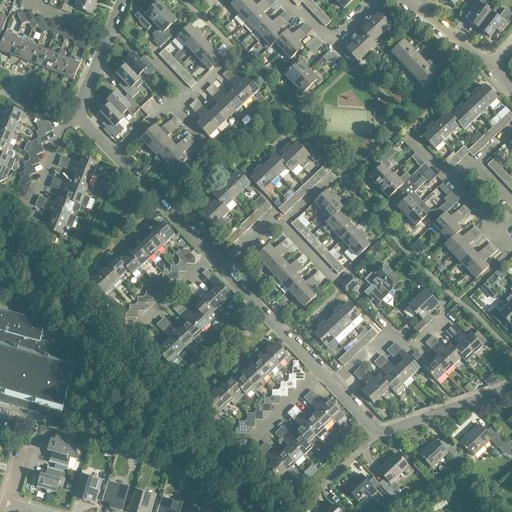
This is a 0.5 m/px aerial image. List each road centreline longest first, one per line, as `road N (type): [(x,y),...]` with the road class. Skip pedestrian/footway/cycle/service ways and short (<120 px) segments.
road 1 (unclassified): [(260,511),(0,236)]
road 2 (residential): [(218,266),(273,213),(283,223),(329,177)]
road 3 (residential): [(320,373),(218,266)]
road 4 (residential): [(332,384),(386,333),(414,342),(444,311)]
road 5 (residential): [(511,386),(377,432)]
road 6 (residential): [(207,255),(113,155)]
road 7 (residential): [(23,218),(61,119),(76,111)]
road 8 (residential): [(76,111),(122,0)]
